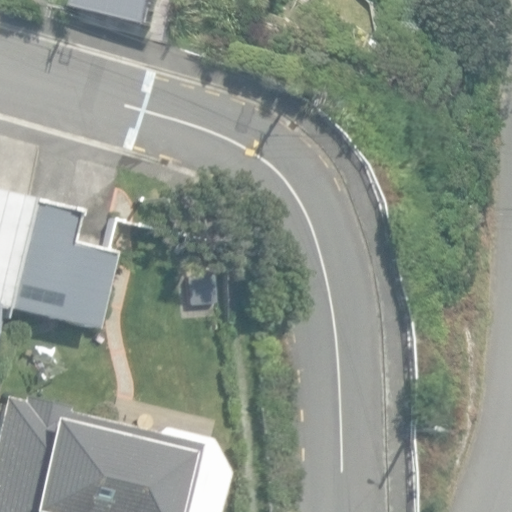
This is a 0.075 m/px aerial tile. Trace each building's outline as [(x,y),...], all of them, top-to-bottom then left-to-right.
[(165,0),(84,0),(84,2),(159,22),(165,0)] [(0,305),(3,306),(28,193),(0,186),(0,305)] [(29,202),(25,218),(3,309),(48,319),(67,243),(74,212),(29,202)] [(67,243),(48,319),(90,330),(109,253),(67,243)] [(0,511),(213,511),(223,470),(202,438),(159,427),(151,431),(63,410),(62,403),(17,393),(15,398),(0,395),(0,511)]
